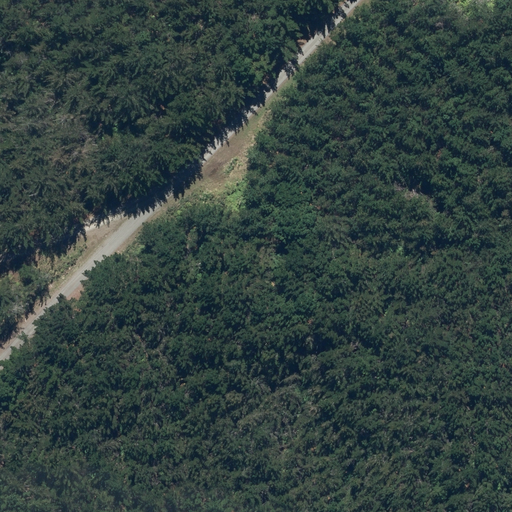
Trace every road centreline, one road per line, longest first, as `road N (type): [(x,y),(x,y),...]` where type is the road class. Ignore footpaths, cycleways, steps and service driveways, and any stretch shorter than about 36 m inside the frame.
road 1 (track): [(0,361),(348,0)]
road 2 (track): [(160,197),(0,260)]
